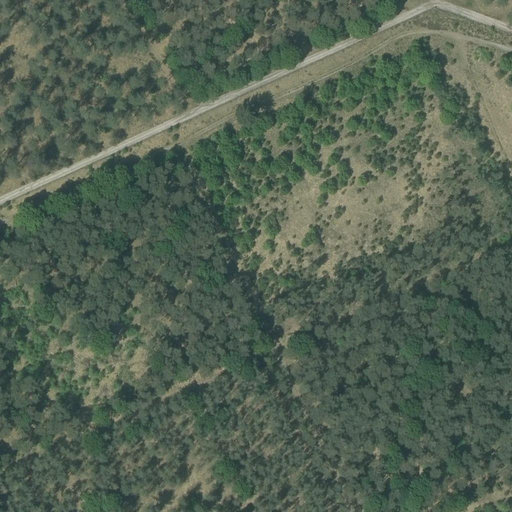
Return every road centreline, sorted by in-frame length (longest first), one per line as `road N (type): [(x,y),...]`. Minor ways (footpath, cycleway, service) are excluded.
road 1 (track): [(511,51),(428,33),(390,41),(0,224)]
road 2 (track): [(354,511),(176,146)]
road 3 (track): [(273,350),(0,471)]
